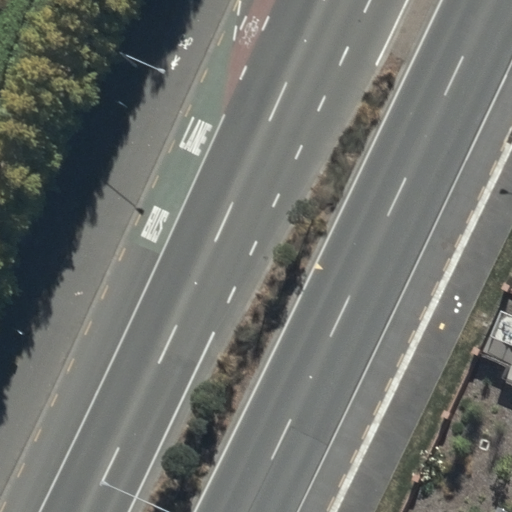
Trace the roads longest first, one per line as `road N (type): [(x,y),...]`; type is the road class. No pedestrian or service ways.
road 1 (secondary): [(490,0),(243,511)]
road 2 (secondary): [(81,511),(326,0)]
